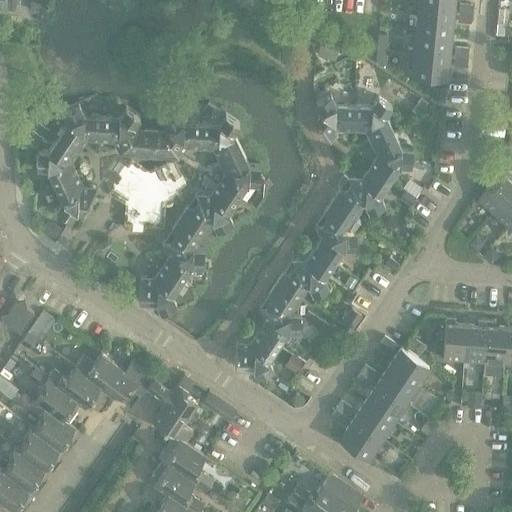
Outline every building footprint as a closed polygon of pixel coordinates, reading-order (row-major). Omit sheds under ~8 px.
[(0,0),(0,9),(8,10),(8,0),(0,0)] [(31,0),(32,10),(43,10),(42,0),(31,0)] [(420,0),(420,7),(453,11),(454,0),(420,0)] [(461,4),(459,20),(471,21),(473,6),(461,4)] [(420,7),(418,30),(451,33),(453,11),(420,7)] [(498,23),(497,33),(501,34),(504,34),(505,28),(505,24),(498,23)] [(418,30),(416,51),(449,55),(451,33),(418,30)] [(320,45),(317,55),(335,60),(338,50),(339,49),(320,44),(320,45)] [(377,47),(377,54),(385,55),(386,48),(377,47)] [(456,47),(455,63),(467,64),(469,48),(456,47)] [(446,77),(449,55),(416,51),(414,73),(446,77)] [(433,86),(432,99),(436,102),(438,104),(444,105),(446,105),(446,104),(448,87),(433,86)] [(318,115),(330,140),(338,128),(352,128),(354,104),(336,103),(331,93),(316,101),(321,110),(318,115)] [(421,96),(412,109),(419,114),(428,101),(421,96)] [(354,104),(352,128),(366,129),(372,142),(394,131),(386,115),(392,106),(378,97),(372,105),(354,104)] [(69,121),(59,135),(79,149),(87,138),(101,139),(102,115),(85,114),(80,103),(64,111),(69,121)] [(102,115),(101,139),(114,140),(121,153),(122,153),(137,131),(134,126),(140,116),(127,107),(121,116),(102,115)] [(166,133),(176,157),(178,157),(186,145),(200,146),(202,122),(184,121),(179,111),(164,118),(169,128),(166,133)] [(202,122),(200,146),(214,147),(220,159),(242,149),(234,133),(240,123),(226,114),(220,123),(202,122)] [(423,120),(422,133),(436,134),(437,120),(423,120)] [(39,121),(33,129),(43,137),(50,129),(39,121)] [(137,131),(122,153),(176,157),(166,133),(169,128),(134,126),(137,131)] [(378,154),(370,165),(371,166),(391,179),(400,164),(412,165),(413,148),(402,147),(394,131),(372,142),(378,154)] [(47,168),(55,184),(56,184),(77,173),(71,161),(79,149),(59,135),(49,150),(38,150),(37,167),(47,168)] [(225,171),(218,183),(238,196),(248,182),(259,183),(260,166),(249,165),(242,149),(220,159),(225,171)] [(360,201),(365,201),(370,211),(385,204),(380,194),(391,179),(371,166),(370,165),(363,177),(348,176),(360,201)] [(479,199),(494,213),(511,193),(511,180),(510,178),(511,176),(511,171),(508,168),(479,199)] [(57,209),(71,219),(77,210),(83,210),(98,187),(83,186),(77,173),(56,184),(55,184),(63,200),(57,209)] [(348,176),(317,223),(318,223),(344,225),(346,230),(365,201),(360,201),(348,176)] [(208,219),(212,218),(217,229),(233,222),(228,212),(238,196),(218,183),(211,194),(196,193),(195,195),(208,219)] [(406,189),(400,198),(411,205),(416,196),(406,189)] [(511,193),(494,213),(509,227),(511,223),(511,193)] [(195,195),(164,240),(192,243),(193,247),(212,218),(208,219),(195,195)] [(52,221),(44,232),(56,239),(63,228),(52,221)] [(322,237),(314,248),(335,261),(344,247),(355,248),(356,231),(346,230),(344,225),(318,223),(317,223),(316,224),(322,237)] [(476,235),(470,242),(470,243),(480,251),(487,244),(476,235)] [(170,255),(162,266),(183,279),(192,265),(203,266),(204,248),(193,247),(192,243),(164,240),(163,242),(170,255)] [(490,246),(482,255),(486,258),(490,262),(492,263),(500,254),(491,245),(490,246)] [(304,284),(309,284),(314,294),(329,287),(324,277),(335,261),(314,248),(307,260),(292,259),(292,260),(293,261),(299,273),(304,284)] [(390,256),(385,264),(394,270),(399,263),(390,256)] [(292,260),(261,305),(262,306),(288,308),(290,312),(309,284),(304,284),(299,273),(293,261),(292,260)] [(157,302),(161,312),(177,304),(172,294),(183,279),(162,266),(155,277),(140,276),(139,300),(157,302)] [(350,275),(345,283),(354,289),(360,281),(350,275)] [(3,320),(6,322),(21,332),(34,312),(16,300),(3,320)] [(297,304),(296,313),(305,313),(305,304),(297,304)] [(266,319),(259,330),(279,344),(288,330),(299,331),(301,313),(289,312),(290,312),(288,308),(262,306),(261,305),(260,307),(266,319)] [(362,315),(352,308),(343,321),(353,327),(362,315)] [(443,358),(464,360),(467,324),(455,323),(455,317),(446,316),(443,358)] [(424,319),(419,326),(421,328),(430,334),(437,324),(429,318),(427,317),(424,319)] [(467,324),(464,360),(485,361),(488,319),(479,318),(478,325),(467,324)] [(488,319),(485,361),(484,374),(504,375),(505,363),(508,327),(496,326),(496,319),(488,319)] [(27,331),(20,341),(30,348),(38,337),(28,330),(27,331)] [(237,341),(235,362),(235,365),(253,367),(258,377),(273,369),(268,359),(279,344),(259,330),(251,342),(237,341)] [(392,349),(395,343),(385,337),(382,342),(392,349)] [(416,338),(408,349),(419,356),(426,345),(416,338)] [(390,365),(417,383),(430,365),(402,346),(390,365)] [(140,396),(148,387),(156,377),(155,376),(132,360),(124,370),(102,353),(94,363),(84,355),(76,366),(106,389),(105,390),(114,397),(115,397),(120,397),(121,396),(128,387),(140,396)] [(292,354),(284,365),(298,373),(305,363),(292,354)] [(10,356),(0,371),(0,372),(1,373),(5,376),(10,379),(13,375),(14,374),(9,371),(10,370),(16,361),(14,359),(10,356)] [(378,383),(405,401),(417,383),(390,365),(378,383)] [(45,389),(37,399),(66,422),(68,420),(80,403),(81,402),(47,377),(48,376),(40,370),(41,368),(37,366),(29,376),(45,389)] [(81,402),(80,403),(90,410),(105,390),(106,389),(76,366),(67,378),(54,368),(48,376),(47,377),(81,402)] [(367,366),(358,379),(367,385),(376,372),(367,366)] [(0,374),(0,373),(0,388),(2,390),(9,380),(0,374)] [(153,421),(174,435),(174,434),(186,442),(193,431),(183,425),(198,402),(185,393),(194,380),(185,374),(174,390),(172,393),(167,400),(153,421)] [(366,401),(393,419),(405,401),(378,383),(366,401)] [(469,390),(468,406),(481,407),(482,391),(469,390)] [(202,402),(229,420),(237,409),(209,391),(202,402)] [(492,393),(491,408),(500,408),(501,393),(492,393)] [(511,394),(504,394),(503,406),(511,406),(511,394)] [(43,418),(34,429),(60,448),(69,437),(73,441),(80,431),(68,420),(66,422),(37,399),(30,409),(43,418)] [(343,401),(334,415),(342,421),(352,407),(343,401)] [(354,418),(381,437),(393,419),(366,401),(354,418)] [(341,437),(369,455),(381,437),(354,418),(341,437)] [(27,439),(19,449),(45,469),(54,457),(58,460),(65,452),(60,448),(34,429),(22,420),(15,429),(27,439)] [(196,480),(195,481),(207,490),(209,488),(214,480),(197,468),(206,455),(186,442),(174,434),(174,435),(159,456),(164,460),(164,459),(196,480)] [(0,449),(12,458),(4,469),(30,488),(39,477),(43,481),(50,472),(45,469),(19,449),(7,440),(0,448),(0,449)] [(150,480),(168,492),(195,510),(198,511),(205,503),(188,491),(195,481),(196,480),(164,459),(164,460),(150,480)] [(0,499),(16,511),(19,511),(35,492),(30,488),(4,469),(0,466),(0,499)] [(320,511),(352,511),(364,495),(331,472),(315,496),(298,484),(292,493),(320,511)] [(214,480),(209,488),(218,494),(224,486),(214,480)] [(269,491),(262,502),(273,510),(280,499),(269,491)] [(193,511),(195,510),(168,492),(160,504),(155,501),(149,510),(151,511),(193,511)] [(302,511),(320,511),(292,493),(287,501),(302,511)]
